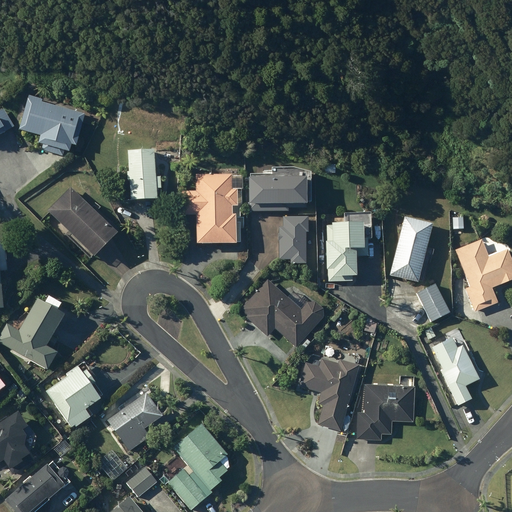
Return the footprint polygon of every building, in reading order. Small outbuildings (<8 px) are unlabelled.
[(18,131),(75,147),(84,116),(40,103),(41,100),(28,96),(18,131)] [(3,110),(0,111),(0,134),(13,127),(3,110)] [(155,190),(160,190),(159,178),(155,179),(153,150),(127,151),(128,173),(126,173),(126,182),(128,182),(129,203),(155,201),(155,190)] [(334,164),(324,164),(324,172),(334,172),(334,164)] [(302,175),(244,174),(244,204),(302,205),(302,175)] [(195,175),(195,192),(181,192),(181,216),(195,216),(195,246),(235,245),(235,243),(240,243),(240,223),(235,223),(235,215),(231,215),(231,207),(237,206),(237,190),(242,190),(241,176),(232,176),(232,175),(195,175)] [(45,212),(92,259),(116,234),(69,188),(45,212)] [(287,261),(286,265),(303,265),(304,218),(281,217),(281,228),(276,227),(275,261),(287,261)] [(404,218),(388,276),(416,284),(432,226),(404,218)] [(452,218),(453,230),(463,230),(463,218),(452,218)] [(324,243),(325,272),(327,272),(327,282),(352,282),(352,278),(355,278),(355,257),(367,257),(367,241),(362,241),(362,225),(330,226),(331,243),(324,243)] [(481,240),(455,251),(470,288),(465,290),(474,313),(497,304),(491,289),(511,280),(511,262),(507,250),(488,258),(481,240)] [(240,310),(247,316),(245,318),(267,337),(274,330),(296,349),(323,318),(323,310),(315,303),(305,304),(300,310),(266,280),(240,310)] [(416,294),(430,323),(449,313),(435,285),(416,294)] [(44,348),(63,316),(35,300),(17,331),(6,325),(0,334),(0,344),(46,371),(56,355),(44,348)] [(376,324),(366,322),(364,331),(374,334),(376,324)] [(424,331),(429,340),(435,337),(430,328),(424,331)] [(440,372),(457,407),(471,400),(465,387),(478,381),(461,347),(457,349),(452,339),(431,349),(442,371),(440,372)] [(305,340),(300,346),(304,349),(309,343),(305,340)] [(317,405),(323,407),(317,426),(340,432),(359,366),(339,360),(337,365),(321,360),(318,368),(304,364),(298,387),(321,394),(317,405)] [(44,391),(70,429),(73,427),(75,429),(89,419),(88,418),(91,416),(87,409),(99,401),(90,388),(94,385),(85,372),(81,375),(76,369),(44,391)] [(13,384),(6,389),(10,394),(17,389),(13,384)] [(414,388),(364,386),(363,414),(357,414),(356,441),(380,441),(380,435),(391,435),(391,422),(412,423),(414,388)] [(20,390),(14,395),(19,401),(26,396),(20,390)] [(145,394),(106,422),(128,452),(148,438),(143,430),(161,418),(145,394)] [(20,432),(25,429),(16,414),(0,424),(0,463),(2,462),(8,472),(9,471),(12,476),(33,462),(29,456),(28,456),(22,447),(24,438),(20,432)] [(220,483),(217,480),(226,472),(225,471),(228,469),(227,460),(225,458),(226,457),(200,425),(173,449),(193,473),(188,477),(183,471),(167,484),(190,511),(211,494),(210,492),(220,483)] [(45,467),(4,501),(12,511),(29,511),(45,499),(47,501),(63,488),(45,467)] [(144,467),(125,483),(137,499),(156,482),(144,467)] [(139,511),(128,498),(110,511),(139,511)] [(209,511),(202,503),(193,511),(194,511),(209,511)]
